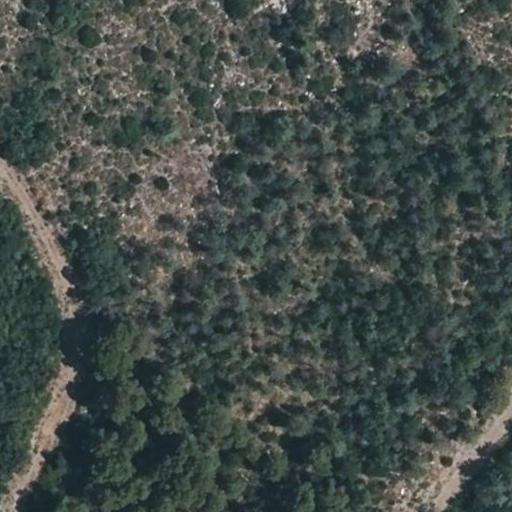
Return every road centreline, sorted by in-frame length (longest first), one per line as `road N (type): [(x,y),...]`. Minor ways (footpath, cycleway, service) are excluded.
road 1 (track): [(8,511),(81,376),(79,308),(0,167)]
road 2 (track): [(428,511),(511,406)]
